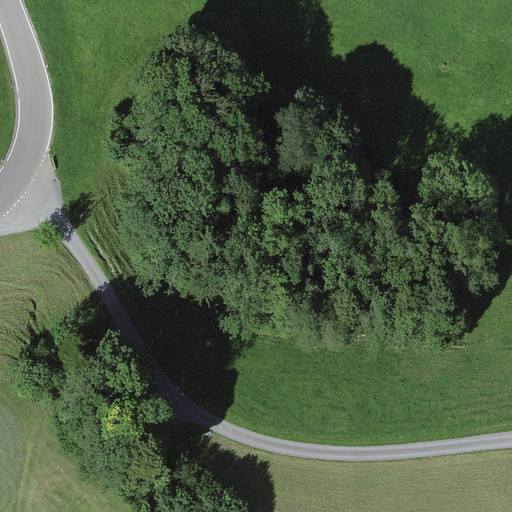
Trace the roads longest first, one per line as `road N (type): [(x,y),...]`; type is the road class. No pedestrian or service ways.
road 1 (track): [(15,182),(108,299),(133,370),(186,421),(259,448),(370,457),(511,444)]
road 2 (tertiary): [(4,0),(31,75),(36,119),(30,155),(0,196)]
